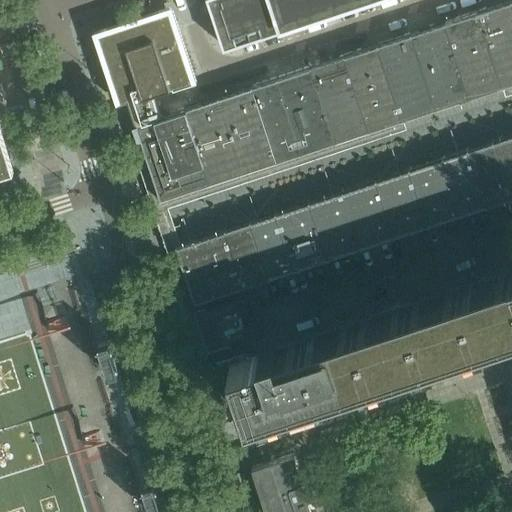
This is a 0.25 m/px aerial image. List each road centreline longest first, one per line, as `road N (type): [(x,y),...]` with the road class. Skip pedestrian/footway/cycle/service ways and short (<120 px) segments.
road 1 (residential): [(282,307),(511,231)]
road 2 (residential): [(104,192),(48,13)]
